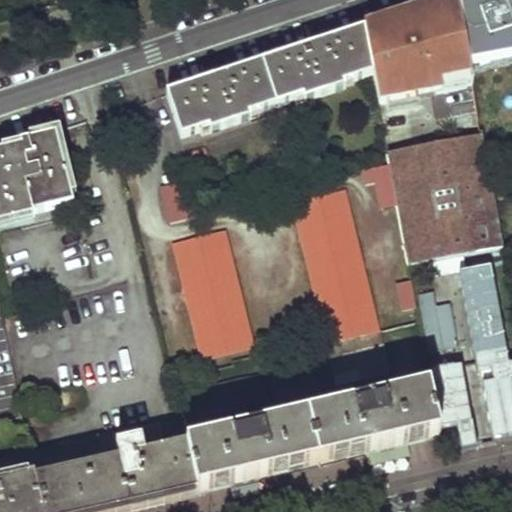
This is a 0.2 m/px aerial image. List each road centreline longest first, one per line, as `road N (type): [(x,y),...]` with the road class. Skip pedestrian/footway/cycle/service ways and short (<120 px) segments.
road 1 (residential): [(311,0),(0,101)]
road 2 (residential): [(379,511),(354,486),(254,511)]
